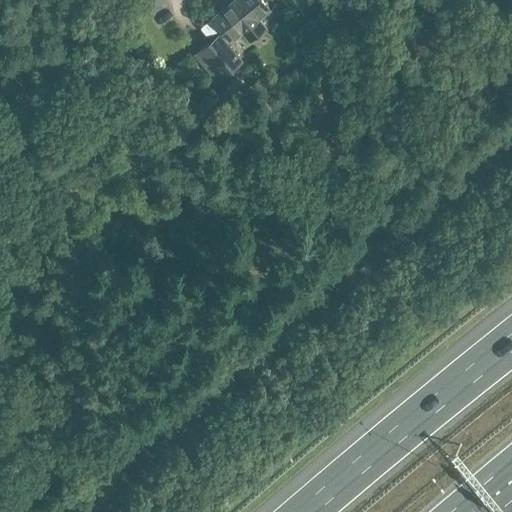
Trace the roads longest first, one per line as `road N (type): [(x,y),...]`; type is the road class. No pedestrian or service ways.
road 1 (track): [(110,0),(81,92),(57,390),(33,444),(0,468)]
road 2 (motorway): [(511,343),(308,511)]
